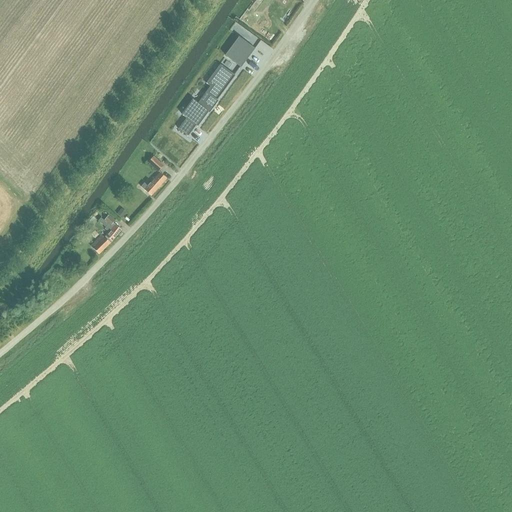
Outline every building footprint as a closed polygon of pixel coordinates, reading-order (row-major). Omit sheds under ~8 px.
[(239,38),(226,57),(239,67),(240,67),(241,68),(255,49),(239,38)] [(186,118),(178,129),(188,136),(196,126),(197,127),(208,112),(217,100),(235,76),(234,75),(233,75),(220,65),(206,83),(210,86),(197,103),(193,100),(182,116),(186,118)] [(163,166),(153,157),(148,163),(158,172),(163,166)] [(150,197),(165,180),(158,174),(147,187),(143,184),(140,187),(150,197)] [(122,208),(117,213),(122,217),(126,212),(122,208)] [(120,231),(112,224),(114,221),(108,216),(104,221),(101,218),(98,221),(106,228),(105,229),(109,232),(105,237),(110,242),(120,231)] [(99,255),(109,244),(110,243),(101,235),(90,246),(99,255)]
